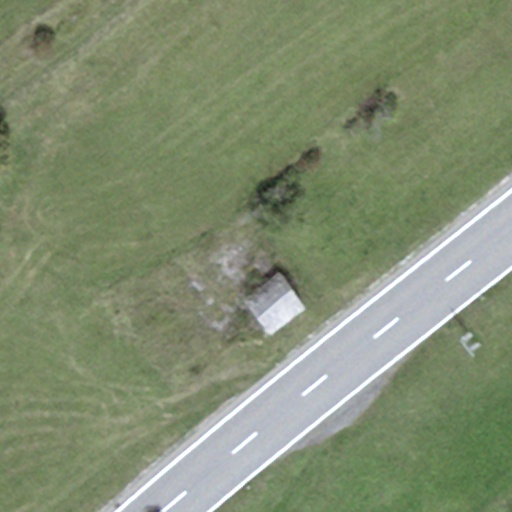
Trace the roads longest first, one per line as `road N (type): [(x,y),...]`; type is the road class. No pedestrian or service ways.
road 1 (secondary): [(511,234),(168,511)]
road 2 (track): [(136,0),(0,104)]
